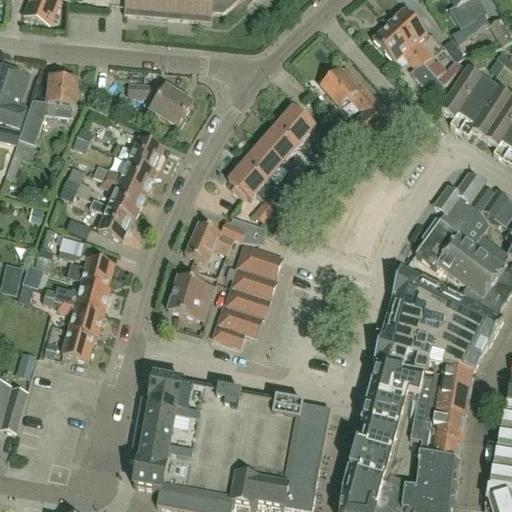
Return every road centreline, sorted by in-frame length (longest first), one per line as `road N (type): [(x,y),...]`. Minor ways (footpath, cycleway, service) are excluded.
road 1 (residential): [(252,82),(164,242),(130,357)]
road 2 (residential): [(349,400),(392,246),(454,152)]
road 3 (residential): [(252,82),(205,65),(0,44)]
road 4 (unknown): [(410,119),(337,234),(392,246)]
road 5 (residential): [(471,511),(484,397),(511,334)]
road 6 (residential): [(446,144),(410,119),(321,15)]
road 7 (residential): [(295,388),(130,357)]
road 8 (residential): [(130,357),(90,502)]
road 9 (residential): [(328,263),(295,388)]
